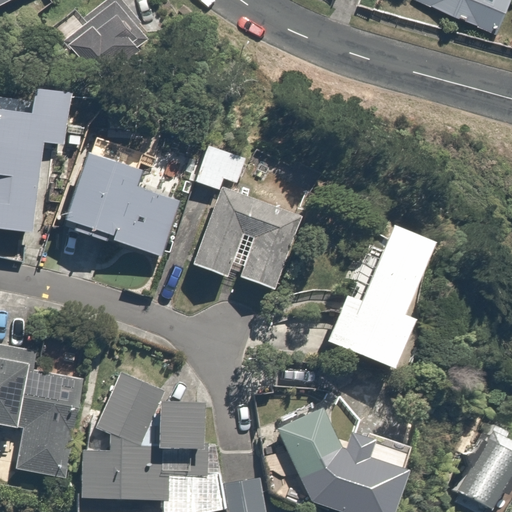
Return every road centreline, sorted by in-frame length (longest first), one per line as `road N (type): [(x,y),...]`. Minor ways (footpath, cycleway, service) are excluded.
road 1 (residential): [(511,106),(343,58),(269,28),(227,0)]
road 2 (residential): [(0,274),(49,283),(172,328),(231,374)]
